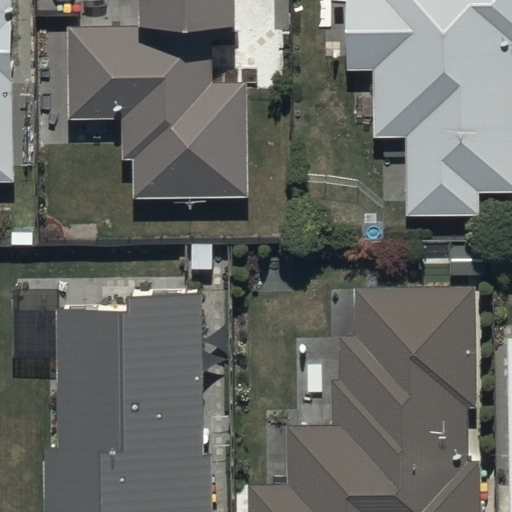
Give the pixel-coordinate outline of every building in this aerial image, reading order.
[(0,0),(0,179),(14,179),(10,0),(0,0)] [(231,0),(138,0),(139,21),(65,22),(66,116),(120,115),(120,157),(131,157),(131,195),(245,193),(243,78),(211,78),(210,16),(232,16),(231,0)] [(511,0),(345,0),(346,67),(371,66),(372,136),(402,135),(403,214),(480,213),(480,191),(511,190),(511,0)] [(288,480),(247,481),(247,511),(478,511),(478,459),(468,460),(467,406),(476,406),(473,281),(351,283),(352,326),(339,327),(340,375),(333,375),(334,421),(287,422),(288,480)] [(119,302),(56,304),(60,445),(43,446),(45,511),(213,511),(211,449),(203,450),(197,288),(119,291),(119,302)]
